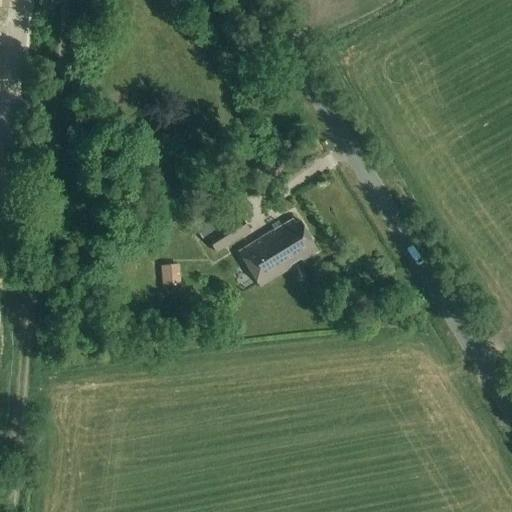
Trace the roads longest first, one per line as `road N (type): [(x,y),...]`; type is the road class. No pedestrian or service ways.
road 1 (track): [(62,0),(15,511)]
road 2 (unclassified): [(511,413),(256,0)]
road 3 (residential): [(0,205),(17,0)]
